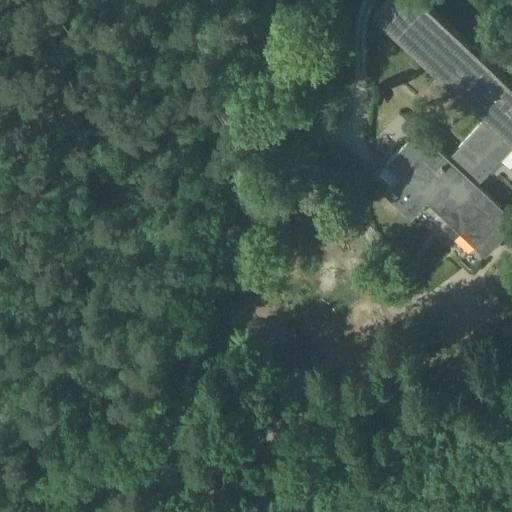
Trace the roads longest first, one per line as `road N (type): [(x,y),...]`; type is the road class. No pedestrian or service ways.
road 1 (track): [(142,511),(265,0)]
road 2 (unclassified): [(336,511),(511,443)]
road 3 (track): [(388,171),(360,143),(361,15),(369,0)]
road 4 (track): [(97,114),(247,140)]
road 5 (track): [(114,511),(0,411)]
road 6 (track): [(0,197),(91,135),(97,114)]
